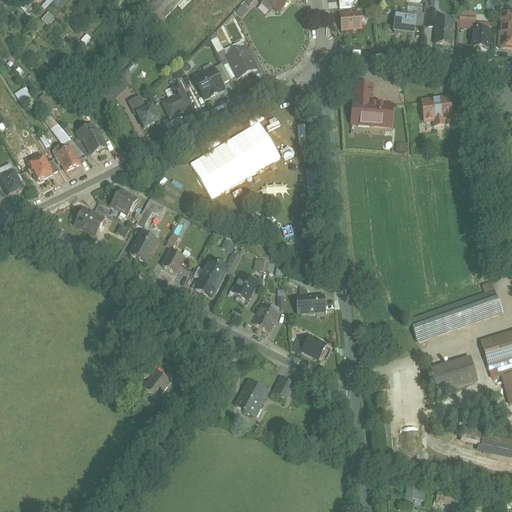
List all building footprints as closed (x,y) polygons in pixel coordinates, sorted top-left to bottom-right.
[(43,0),(17,0),(14,4),(25,13),(27,10),(31,14),(43,0)] [(55,0),(49,0),(42,9),(45,12),(55,0)] [(156,0),(143,14),(158,27),(183,0),(156,0)] [(292,0),(265,0),(280,14),(293,1),(292,0)] [(381,0),(371,0),(371,7),(380,8),(381,0)] [(435,1),(426,0),(425,8),(434,9),(435,1)] [(248,12),(243,7),(236,14),(242,19),(248,12)] [(436,11),(425,10),(424,28),(434,29),(436,11)] [(54,20),(48,14),(42,22),(48,27),(54,20)] [(358,14),(340,16),(341,32),(359,30),(358,14)] [(410,14),(409,20),(415,21),(414,28),(422,29),(424,16),(410,14)] [(475,15),(460,14),(459,28),(474,29),(475,15)] [(396,18),(394,34),(413,37),(414,28),(415,21),(409,20),(396,18)] [(511,19),(502,18),(500,46),(511,47),(511,19)] [(452,24),(438,23),(437,28),(436,45),(451,47),(452,24)] [(489,32),(474,31),(473,48),(488,50),(489,32)] [(210,42),(216,54),(223,51),(216,39),(210,42)] [(257,72),(246,50),(228,59),(231,65),(239,81),(257,72)] [(224,52),(218,56),(224,68),(231,65),(228,59),(224,52)] [(125,81),(130,75),(126,71),(121,77),(125,81)] [(205,76),(195,81),(204,101),(223,92),(214,74),(206,78),(205,76)] [(120,77),(101,96),(110,105),(129,86),(120,77)] [(192,89),(186,77),(178,81),(180,87),(181,86),(184,93),(192,89)] [(184,93),(181,86),(180,87),(172,91),(176,98),(162,105),(170,119),(192,108),(184,93)] [(372,87),(356,86),(355,104),(371,105),(372,87)] [(14,95),(20,106),(32,100),(25,89),(14,95)] [(467,95),(456,97),(456,100),(457,104),(457,105),(468,103),(467,95)] [(55,107),(43,97),(37,103),(48,114),(55,107)] [(499,97),(487,98),(488,112),(500,111),(499,97)] [(140,98),(129,104),(136,117),(138,116),(137,116),(146,111),(140,98)] [(448,100),(422,103),(425,122),(433,121),(434,128),(445,126),(444,120),(451,119),(449,105),(457,104),(456,100),(449,101),(448,100)] [(355,104),(354,104),(352,125),(385,128),(385,125),(391,126),(392,107),(371,105),(355,104)] [(146,111),(137,116),(138,116),(145,130),(159,123),(156,117),(158,116),(157,113),(154,114),(152,108),(146,111)] [(62,147),(69,141),(49,116),(42,121),(62,147)] [(96,134),(93,127),(77,135),(79,139),(81,143),(83,142),(91,157),(100,153),(101,155),(106,152),(105,150),(107,149),(99,133),(96,134)] [(83,142),(81,143),(79,139),(73,143),(86,159),(91,157),(83,142)] [(73,143),(72,142),(67,145),(70,150),(71,149),(79,163),(86,159),(73,143)] [(67,145),(55,151),(58,158),(59,160),(61,164),(66,174),(80,167),(79,163),(71,149),(70,150),(67,145)] [(406,147),(397,146),(396,153),(406,154),(406,147)] [(37,147),(29,151),(32,156),(36,154),(40,162),(44,160),(37,147)] [(32,156),(29,157),(33,166),(40,162),(36,154),(32,156)] [(33,166),(29,168),(33,176),(38,184),(39,184),(40,185),(44,183),(44,181),(53,176),(47,165),(45,160),(44,160),(40,162),(33,166)] [(60,172),(54,162),(47,165),(53,176),(60,172)] [(318,173),(307,174),(308,184),(311,186),(311,190),(309,193),(310,201),(320,200),(318,173)] [(15,175),(3,181),(0,174),(0,184),(8,199),(17,195),(19,196),(24,194),(23,192),(24,191),(20,184),(22,182),(19,178),(17,179),(15,175)] [(138,202),(121,192),(111,207),(128,217),(138,202)] [(165,210),(150,202),(145,210),(153,214),(153,215),(161,219),(165,210)] [(111,211),(100,205),(96,211),(108,217),(111,211)] [(153,214),(145,210),(137,227),(144,231),(153,215),(153,214)] [(94,216),(84,211),(75,227),(96,238),(105,222),(94,216)] [(108,217),(96,211),(94,216),(105,222),(108,217)] [(181,237),(188,222),(182,218),(174,234),(181,237)] [(121,238),(126,230),(120,227),(116,235),(121,238)] [(158,243),(142,234),(130,257),(146,266),(158,243)] [(179,238),(173,235),(167,248),(173,251),(179,238)] [(236,246),(226,241),(225,243),(230,246),(228,252),(232,254),(236,246)] [(184,261),(171,254),(163,269),(176,276),(184,261)] [(234,255),(226,269),(227,269),(225,274),(231,278),(230,277),(240,259),(240,258),(234,255)] [(226,269),(211,261),(208,267),(205,273),(205,274),(201,281),(195,291),(195,292),(211,300),(215,293),(217,289),(225,274),(224,274),(225,272),(224,272),(225,271),(226,269)] [(269,264),(256,261),(253,272),(266,275),(267,273),(268,265),(269,264)] [(205,273),(199,270),(195,278),(201,281),(205,274),(205,273)] [(258,284),(242,276),(233,295),(248,303),(258,284)] [(195,278),(189,288),(195,292),(195,291),(201,281),(195,278)] [(494,292),(441,311),(449,334),(501,316),(502,313),(494,292)] [(316,299),(310,299),(311,300),(308,300),(308,299),(307,299),(308,316),(309,316),(309,315),(325,314),(324,298),(323,298),(323,299),(316,300),(316,299)] [(308,316),(307,299),(296,300),(297,317),(308,316)] [(285,313),(284,300),(277,300),(278,313),(285,313)] [(279,318),(262,310),(258,319),(253,327),(254,327),(269,336),(279,318)] [(441,311),(411,321),(419,345),(449,334),(441,311)] [(252,316),(247,326),(253,329),(254,327),(253,327),(258,319),(252,316)] [(511,334),(481,344),(489,369),(511,362),(511,367),(511,334)] [(316,344),(310,340),(310,339),(302,355),(303,355),(318,363),(317,364),(318,364),(326,348),(325,349),(321,346),(321,345),(317,343),(316,344)] [(471,360),(432,371),(439,394),(477,383),(471,360)] [(511,367),(511,362),(489,369),(493,380),(502,377),(510,406),(511,405),(511,367)] [(157,372),(150,367),(144,375),(151,380),(157,372)] [(151,380),(144,390),(158,401),(172,383),(157,372),(151,380)] [(295,387),(281,380),(273,394),(287,401),(295,387)] [(250,384),(236,409),(244,412),(243,413),(254,419),(267,395),(268,396),(269,394),(250,384)] [(478,443),(477,429),(459,431),(460,445),(478,443)] [(511,443),(483,437),(480,454),(511,460),(511,443)] [(407,486),(405,498),(425,502),(427,489),(407,486)] [(438,492),(436,502),(451,505),(453,495),(438,492)]
